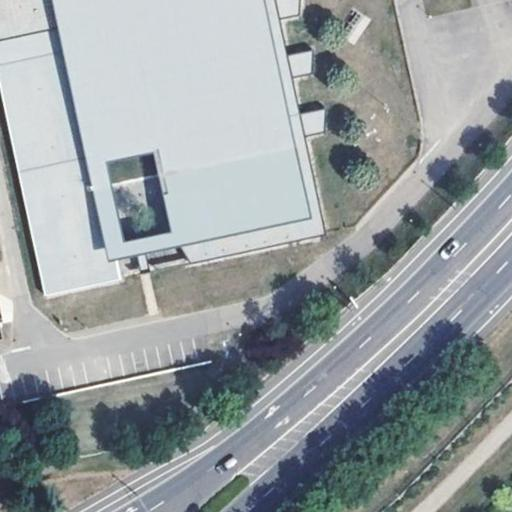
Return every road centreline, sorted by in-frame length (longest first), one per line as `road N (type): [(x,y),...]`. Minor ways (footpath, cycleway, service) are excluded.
road 1 (secondary): [(511,187),(325,376),(159,511)]
road 2 (secondary): [(247,511),(511,255)]
